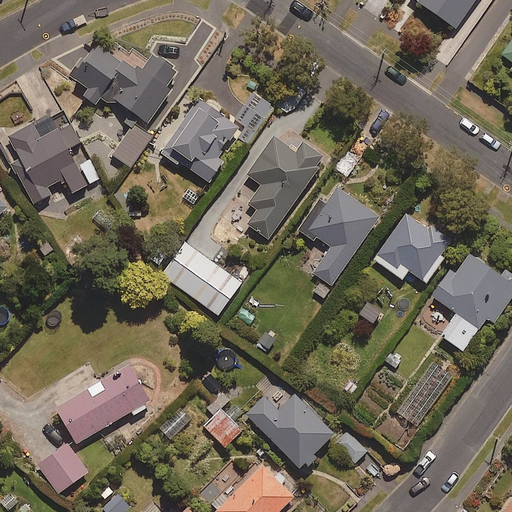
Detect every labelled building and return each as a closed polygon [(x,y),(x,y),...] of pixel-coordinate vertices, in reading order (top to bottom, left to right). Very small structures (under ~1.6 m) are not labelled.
[(414,0),(456,31),(473,9),(477,12),(486,0),(414,0)] [(511,43),(503,57),(511,62),(511,43)] [(141,78),(100,49),(89,65),(83,60),(71,78),(90,92),(85,100),(96,108),(102,99),(116,108),(118,104),(149,125),(182,77),(154,58),(141,78)] [(246,130),(240,139),(250,146),(275,109),(255,95),(235,122),(246,130)] [(200,102),(162,159),(178,170),(181,165),(210,184),(224,164),(219,160),(240,129),(200,102)] [(154,138),(137,125),(114,156),(131,169),(154,138)] [(42,143),(34,127),(10,140),(21,160),(12,164),(34,206),(52,196),(48,190),(66,180),(74,195),(101,180),(86,154),(74,160),(70,151),(81,145),(72,127),(42,143)] [(337,149),(319,137),(312,147),(331,159),(337,149)] [(297,157),(275,141),(249,177),(264,188),(252,204),(261,210),(249,227),(269,241),(326,163),(304,147),(297,157)] [(325,209),(319,205),(299,234),(314,245),(318,239),(333,250),(314,275),(332,288),(381,220),(339,190),(325,209)] [(421,229),(424,224),(408,214),(375,262),(404,282),(410,273),(428,286),(446,260),(442,257),(451,244),(431,229),(428,233),(421,229)] [(243,285),(187,244),(163,276),(219,317),(243,285)] [(511,302),(511,279),(474,253),(458,275),(452,271),(433,299),(458,316),(443,338),(465,354),(488,320),(496,326),(511,302)] [(453,379),(438,368),(403,417),(418,428),(453,379)] [(338,435),(273,370),(258,385),(267,394),(246,415),(302,471),(338,435)] [(125,379),(122,373),(56,411),(77,446),(151,403),(133,374),(125,379)] [(243,433),(222,411),(205,428),(226,450),(243,433)] [(349,434),(339,444),(358,463),(368,453),(349,434)] [(88,476),(68,447),(40,467),(60,495),(88,476)] [(247,476),(233,462),(199,495),(215,511),(283,511),(295,501),(259,464),(247,476)] [(100,501),(107,511),(131,511),(115,490),(100,501)]
